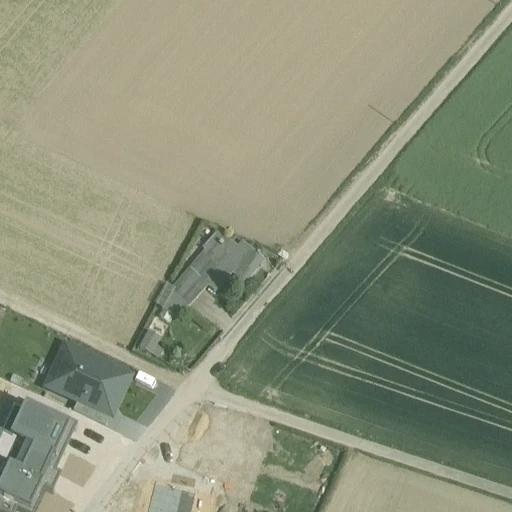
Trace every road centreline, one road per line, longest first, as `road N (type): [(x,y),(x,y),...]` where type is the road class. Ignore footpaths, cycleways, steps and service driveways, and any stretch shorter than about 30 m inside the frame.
road 1 (residential): [(511,15),(92,511)]
road 2 (track): [(0,298),(194,390),(511,495)]
